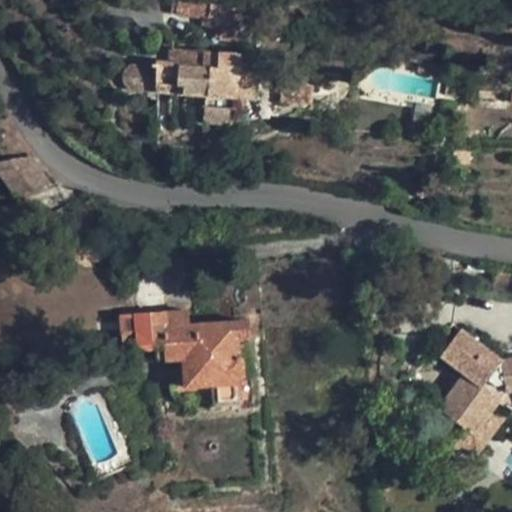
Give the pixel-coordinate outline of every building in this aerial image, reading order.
[(240,0),(180,0),(180,6),(189,7),(188,15),(203,17),(209,18),(208,26),(222,28),(221,39),(237,42),(243,0),(240,0)] [(297,4),(274,6),(275,16),(298,14),(297,4)] [(189,7),(180,6),(178,14),(188,15),(189,7)] [(209,95),(207,121),(233,123),(235,99),(257,101),(261,62),(242,60),(242,54),(175,48),(174,62),(156,60),(156,67),(140,66),(133,67),(128,69),(126,71),(125,76),(126,82),(128,85),(133,88),(156,89),(156,91),(209,95)] [(419,63),(418,72),(447,78),(449,69),(419,63)] [(282,101),(311,104),(313,86),(283,83),(282,101)] [(235,99),(235,109),(244,109),(245,100),(235,99)] [(30,156),(0,161),(0,174),(15,195),(51,184),(30,156)] [(158,229),(160,256),(180,254),(178,227),(158,229)] [(42,266),(98,265),(97,249),(41,249),(42,266)] [(511,267),(503,266),(499,289),(511,291),(511,267)] [(449,273),(387,280),(391,310),(453,302),(449,273)] [(188,325),(187,311),(121,316),(123,350),(166,348),(167,360),(184,359),(185,387),(211,385),(242,383),(238,338),(249,337),(248,320),(188,325)] [(510,408),(511,407),(511,359),(502,361),(461,329),(440,355),(466,374),(438,409),(453,420),(441,435),(443,448),(464,446),(499,400),(510,408)] [(243,405),(242,383),(211,385),(213,408),(243,405)] [(510,408),(499,400),(464,446),(476,455),(510,408)]
